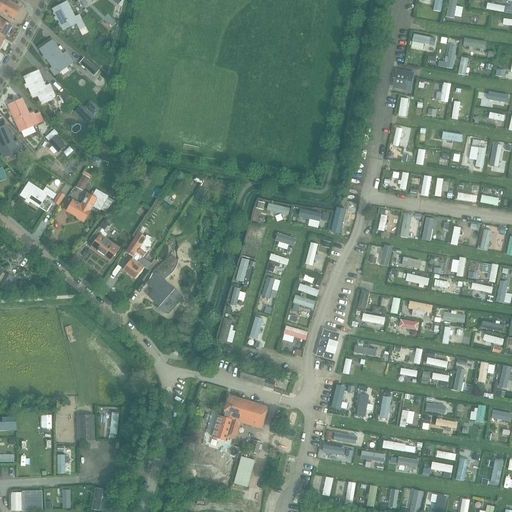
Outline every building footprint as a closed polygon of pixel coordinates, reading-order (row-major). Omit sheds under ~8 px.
[(0,0),(0,11),(14,19),(20,8),(5,0),(4,0),(5,0),(3,0),(0,0)] [(491,13),(492,0),(486,0),(486,6),(482,5),(481,12),(491,13)] [(67,3),(54,10),(64,30),(77,23),(80,30),(83,35),(88,33),(85,27),(80,19),(79,16),(75,18),(67,3)] [(420,7),(417,21),(423,22),(426,8),(420,7)] [(470,14),(468,28),(475,29),(477,15),(470,14)] [(0,19),(0,36),(5,39),(12,27),(0,19)] [(104,34),(97,40),(105,48),(111,42),(104,34)] [(486,43),(464,39),(463,47),(465,47),(465,50),(469,50),(469,48),(476,49),(475,51),(479,52),(480,49),(485,50),(486,43)] [(68,55),(64,57),(53,41),(41,50),(52,67),(49,69),(54,77),(74,63),(68,55)] [(429,46),(412,43),(411,50),(428,53),(429,46)] [(450,60),(434,57),(433,63),(444,64),(443,67),(447,67),(447,65),(449,66),(450,60)] [(84,58),(79,64),(94,77),(99,71),(84,58)] [(465,76),(468,59),(461,58),(458,75),(465,76)] [(505,68),(486,65),(486,70),(504,73),(505,68)] [(392,88),(410,92),(414,73),(396,70),(392,88)] [(38,72),(25,78),(34,98),(37,97),(41,106),(54,100),(53,98),(55,97),(51,87),(50,85),(45,87),(38,72)] [(447,103),(451,85),(444,83),(442,94),(437,93),(436,101),(447,103)] [(472,106),(474,92),(468,91),(466,99),(462,98),(461,106),(465,107),(466,105),(472,106)] [(71,95),(68,96),(66,92),(58,95),(62,104),(61,105),(64,111),(74,106),(72,101),(75,100),(71,95)] [(476,104),(488,107),(489,101),(484,100),(485,98),(480,97),(479,99),(477,99),(476,104)] [(33,113),(29,115),(22,99),(8,106),(21,133),(44,122),(40,113),(35,115),(33,113)] [(402,100),(399,116),(405,116),(407,101),(402,100)] [(428,103),(425,118),(431,119),(434,105),(428,103)] [(471,110),(453,107),(452,113),(469,116),(471,110)] [(492,107),(491,114),(506,116),(507,109),(492,107)] [(494,115),(478,112),(477,118),(487,119),(486,121),(489,122),(490,120),(493,121),(494,115)] [(419,123),(419,131),(429,131),(429,123),(419,123)] [(6,126),(0,128),(0,149),(4,158),(22,149),(18,141),(14,143),(6,126)] [(397,126),(394,140),(400,141),(403,127),(397,126)] [(438,150),(442,131),(434,130),(431,149),(438,150)] [(462,152),(465,136),(459,134),(457,144),(455,144),(454,147),(456,148),(456,151),(462,152)] [(56,137),(49,142),(58,152),(60,151),(65,147),(56,137)] [(486,156),(489,141),(483,140),(481,149),(479,148),(477,154),(486,156)] [(392,144),(389,161),(394,162),(396,153),(400,153),(402,148),(398,147),(398,146),(392,144)] [(490,155),(505,157),(506,152),(491,149),(490,155)] [(423,166),(425,151),(418,150),(416,165),(423,166)] [(484,161),(465,158),(464,165),(482,168),(484,161)] [(489,162),(486,176),(492,178),(495,163),(489,162)] [(405,191),(408,174),(402,173),(401,182),(398,181),(398,185),(400,185),(399,190),(405,191)] [(75,187),(82,192),(90,179),(83,175),(75,187)] [(69,188),(72,180),(67,177),(63,185),(69,188)] [(191,184),(198,186),(200,179),(193,177),(191,184)] [(425,177),(422,194),(428,195),(431,178),(425,177)] [(48,190),(45,193),(29,183),(21,195),(26,199),(24,202),(28,205),(30,201),(40,207),(47,195),(54,200),(56,195),(48,190)] [(433,194),(447,196),(448,191),(441,190),(442,186),(438,186),(437,189),(434,188),(433,194)] [(192,200),(198,203),(206,191),(200,187),(192,200)] [(68,211),(84,221),(93,206),(100,210),(108,197),(97,191),(93,197),(89,194),(82,206),(73,201),(68,211)] [(60,192),(54,203),(59,206),(66,195),(60,192)] [(475,197),(458,194),(456,200),(474,203),(475,197)] [(498,199),(481,196),(480,203),(497,206),(498,199)] [(304,211),(325,214),(326,208),(305,204),(304,211)] [(289,208),(275,205),(273,211),(282,213),(281,216),(287,217),(289,208)] [(254,217),(262,220),(265,213),(257,210),(254,217)] [(334,212),(331,230),(338,231),(340,222),(342,222),(343,218),(341,217),(342,214),(334,212)] [(294,213),(292,222),(300,224),(302,215),(294,213)] [(330,215),(315,213),(314,219),(317,219),(316,221),(321,222),(322,220),(329,221),(330,215)] [(346,214),(345,222),(352,223),(353,215),(346,214)] [(380,217),(376,234),(382,235),(384,228),(387,228),(388,223),(385,223),(386,219),(380,217)] [(404,218),(400,238),(406,239),(410,219),(404,218)] [(96,251),(110,261),(119,249),(104,238),(107,235),(106,234),(112,226),(104,220),(90,240),(99,247),(96,251)] [(424,223),(421,240),(427,241),(429,231),(433,232),(434,225),(424,223)] [(254,226),(249,242),(254,244),(255,239),(259,240),(260,236),(257,235),(259,228),(254,226)] [(133,257),(123,270),(135,279),(144,268),(147,270),(151,264),(143,258),(147,254),(154,241),(147,237),(146,238),(142,236),(146,229),(142,227),(126,252),(133,257)] [(463,234),(445,230),(444,237),(462,240),(463,234)] [(484,237),(466,233),(465,239),(483,243),(484,237)] [(490,233),(486,251),(493,252),(497,234),(490,233)] [(276,246),(293,250),(294,244),(277,240),(276,246)] [(359,242),(356,247),(366,252),(368,247),(359,242)] [(309,251),(324,255),(326,250),(317,248),(318,245),(312,243),(311,246),(310,245),(309,251)] [(290,251),(275,246),(273,251),(289,256),(290,251)] [(387,267),(392,248),(384,246),(383,252),(380,252),(379,256),(382,257),(380,266),(387,267)] [(289,260),(271,255),(269,260),(287,266),(289,260)] [(173,291),(168,286),(163,281),(173,273),(176,267),(178,262),(172,256),(162,263),(155,270),(152,273),(155,275),(152,279),(150,283),(149,284),(149,285),(150,285),(151,286),(156,290),(154,291),(153,292),(152,293),(151,294),(150,295),(150,296),(150,297),(150,298),(161,306),(164,308),(163,309),(163,310),(163,311),(163,312),(164,312),(164,313),(166,313),(167,313),(168,313),(169,313),(170,312),(171,311),(172,310),(173,308),(177,303),(179,302),(180,301),(181,299),(182,299),(182,298),(181,297),(179,296),(177,294),(173,291)] [(324,262),(305,257),(303,263),(323,268),(324,262)] [(452,277),(456,258),(450,257),(448,267),(446,267),(445,270),(447,271),(447,276),(452,277)] [(410,264),(395,260),(395,262),(392,262),(391,267),(393,267),(394,266),(409,269),(410,264)] [(429,264),(416,261),(415,267),(427,270),(429,264)] [(474,281),(477,263),(470,262),(468,272),(466,272),(465,275),(468,276),(467,279),(474,281)] [(495,284),(498,266),(492,265),(490,275),(487,275),(487,279),(489,280),(489,282),(495,284)] [(241,266),(237,281),(243,282),(246,267),(241,266)] [(372,286),(377,267),(370,266),(366,285),(372,286)] [(5,274),(5,275),(2,273),(3,271),(0,269),(0,286),(6,290),(13,278),(5,274)] [(391,269),(388,286),(394,287),(397,270),(391,269)] [(412,275),(409,289),(415,290),(418,277),(412,275)] [(448,283),(435,280),(433,286),(434,287),(433,289),(438,290),(438,287),(447,289),(448,283)] [(479,302),(483,285),(477,283),(473,301),(479,302)] [(298,291),(316,297),(318,291),(308,288),(309,285),(305,284),(304,286),(300,285),(298,291)] [(473,288),(455,284),(454,290),(471,294),(473,288)] [(498,286),(495,303),(502,304),(505,287),(498,286)] [(236,288),(231,305),(237,306),(238,303),(241,304),(242,298),(239,298),(241,290),(236,288)] [(271,289),(268,297),(274,299),(276,291),(271,289)] [(365,311),(369,293),(361,291),(358,303),(357,303),(356,307),(357,308),(357,309),(365,311)] [(312,301),(299,297),(298,303),(304,304),(303,307),(306,308),(307,305),(311,306),(312,301)] [(393,300),(391,313),(397,314),(399,301),(393,300)] [(407,310),(422,311),(422,303),(407,302),(407,310)] [(256,311),(271,315),(272,309),(269,309),(270,306),(265,305),(264,307),(257,305),(256,311)] [(366,309),(365,317),(388,319),(388,311),(366,309)] [(424,314),(404,311),(403,317),(423,320),(424,314)] [(358,313),(355,328),(360,329),(361,325),(364,326),(365,321),(362,320),(364,314),(358,313)] [(444,321),(463,324),(464,318),(457,317),(457,314),(453,314),(452,316),(444,315),(444,321)] [(268,320),(254,316),(253,321),(267,325),(268,320)] [(484,332),(487,317),(482,316),(481,319),(478,319),(477,323),(480,324),(478,331),(484,332)] [(224,319),(218,341),(226,343),(232,321),(224,319)] [(505,335),(508,320),(502,319),(502,323),(499,322),(498,326),(501,327),(499,334),(505,335)] [(418,324),(400,320),(399,328),(417,331),(418,324)] [(288,331),(305,336),(306,331),(296,328),(297,325),(293,324),(292,327),(289,326),(288,331)] [(444,326),(441,340),(447,341),(449,327),(444,326)] [(323,332),(316,356),(332,360),(339,336),(323,332)] [(466,332),(463,345),(469,347),(472,334),(466,332)] [(488,334),(483,353),(489,354),(491,344),(494,345),(496,339),(493,339),(493,336),(488,334)] [(303,340),(286,336),(285,341),(302,346),(303,340)] [(358,340),(356,347),(378,351),(380,344),(358,340)] [(395,342),(393,349),(401,352),(403,344),(395,342)] [(415,347),(413,357),(422,359),(425,344),(418,343),(417,347),(415,347)] [(376,351),(355,346),(353,353),(374,357),(376,351)] [(409,365),(412,350),(406,349),(404,356),(402,356),(401,360),(404,360),(403,364),(409,365)] [(414,364),(431,367),(432,361),(427,360),(427,358),(423,357),(422,359),(415,358),(414,364)] [(449,357),(446,371),(452,372),(455,358),(449,357)] [(470,358),(467,376),(473,377),(476,359),(470,358)] [(345,360),(342,374),(348,375),(349,369),(352,369),(353,365),(350,364),(351,361),(345,360)] [(503,363),(499,379),(505,380),(509,364),(503,363)] [(239,379),(273,390),(275,383),(266,380),(267,377),(266,377),(267,374),(243,366),(239,379)] [(478,375),(493,377),(494,371),(486,370),(487,367),(478,366),(477,369),(478,369),(478,375)] [(406,370),(395,368),(394,373),(397,374),(397,377),(401,378),(402,375),(405,376),(406,370)] [(428,373),(413,371),(412,376),(418,377),(418,380),(424,381),(424,378),(427,379),(428,373)] [(433,371),(431,387),(436,388),(439,372),(433,371)] [(472,380),(455,378),(454,383),(471,386),(472,380)] [(499,383),(495,399),(501,400),(505,385),(499,383)] [(353,403),(356,388),(350,387),(348,402),(353,403)] [(361,395),(377,396),(378,388),(362,387),(361,395)] [(404,402),(414,402),(415,393),(404,392),(404,402)] [(241,423),(262,429),(268,408),(230,397),(225,414),(230,416),(229,419),(231,420),(225,438),(235,441),(241,423)] [(381,404),(395,406),(396,401),(388,400),(388,397),(385,397),(385,399),(382,399),(381,404)] [(442,408),(443,401),(427,399),(426,405),(442,408)] [(335,402),(332,417),(338,418),(339,411),(342,412),(343,407),(340,406),(341,403),(335,402)] [(484,422),(487,409),(481,407),(479,415),(476,414),(476,417),(478,418),(478,421),(484,422)] [(493,408),(490,422),(496,423),(497,416),(499,417),(500,414),(498,414),(499,410),(493,408)] [(374,411),(360,409),(359,414),(363,415),(363,417),(368,418),(368,416),(373,416),(374,411)] [(401,410),(398,427),(404,428),(406,419),(408,419),(409,416),(407,415),(408,411),(401,410)] [(397,414),(379,411),(378,416),(385,417),(385,420),(389,421),(389,418),(396,419),(397,414)] [(112,413),(109,435),(116,435),(119,414),(112,413)] [(93,415),(76,416),(77,442),(94,441),(93,415)] [(462,422),(458,438),(464,440),(468,424),(462,422)] [(12,423),(0,423),(0,431),(12,431),(12,423)] [(492,426),(487,443),(493,444),(498,428),(492,426)] [(329,427),(325,441),(334,444),(336,437),(333,435),(335,429),(329,427)] [(348,443),(362,445),(363,439),(356,438),(357,436),(352,435),(351,437),(349,437),(348,443)] [(369,446),(385,449),(386,443),(378,442),(378,440),(374,439),(373,441),(370,440),(369,446)] [(261,444),(254,442),(251,454),(256,455),(261,444)] [(393,450),(405,453),(406,447),(398,445),(399,443),(396,442),(395,444),(394,444),(393,450)] [(231,460),(233,461),(236,452),(218,446),(216,452),(217,453),(220,454),(222,453),(224,454),(224,458),(226,459),(227,460),(230,461),(231,460)] [(344,451),(324,446),(323,452),(342,456),(344,451)] [(478,466),(481,451),(475,449),(473,460),(470,459),(469,464),(478,466)] [(436,458),(454,461),(456,455),(445,453),(445,452),(442,451),(442,453),(437,452),(436,458)] [(500,469),(503,455),(497,453),(495,461),(494,460),(493,463),(495,463),(494,467),(500,469)] [(386,457),(370,454),(369,459),(385,462),(386,457)] [(408,460),(391,457),(390,463),(407,467),(408,460)] [(429,463),(415,460),(414,466),(428,469),(429,463)] [(453,467),(439,464),(438,470),(447,471),(446,473),(449,474),(449,472),(452,472),(453,467)] [(215,474),(232,478),(234,471),(216,468),(215,474)] [(462,475),(477,478),(478,473),(463,469),(462,475)] [(483,470),(480,486),(485,487),(486,482),(489,482),(490,479),(486,478),(488,470),(483,470)] [(335,489),(337,473),(330,472),(327,488),(335,489)] [(229,477),(212,475),(211,480),(228,483),(229,477)] [(319,475),(316,488),(321,490),(324,476),(319,475)] [(376,505),(379,488),(373,487),(371,498),(368,497),(367,502),(370,502),(370,504),(376,505)] [(336,496),(354,499),(355,492),(344,490),(345,488),(340,488),(340,490),(337,489),(336,496)] [(11,493),(11,511),(21,511),(21,493),(11,493)] [(419,508),(422,496),(416,494),(416,498),(413,497),(412,503),(414,504),(414,507),(419,508)] [(93,495),(91,511),(95,511),(103,511),(106,497),(93,495)] [(439,496),(435,511),(441,511),(445,497),(439,496)] [(467,511),(470,500),(464,499),(462,507),(460,507),(458,511),(467,511)]
